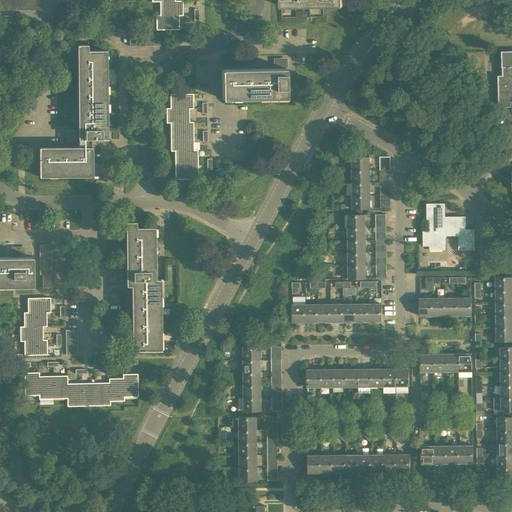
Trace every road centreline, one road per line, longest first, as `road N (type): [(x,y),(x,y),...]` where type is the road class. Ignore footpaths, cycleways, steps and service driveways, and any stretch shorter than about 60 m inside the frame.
road 1 (residential): [(400,150),(400,337),(387,349),(294,354),(291,489),(311,509),(455,507)]
road 2 (tertiary): [(111,511),(253,238)]
road 3 (residential): [(144,200),(145,92),(176,58),(242,30),(257,0)]
road 4 (residential): [(144,200),(37,203),(0,189)]
road 5 (tertiary): [(253,238),(322,109)]
road 6 (tertiary): [(322,109),(362,47),(410,0)]
